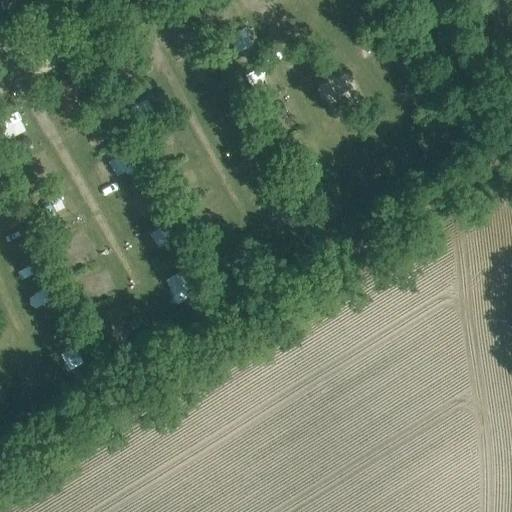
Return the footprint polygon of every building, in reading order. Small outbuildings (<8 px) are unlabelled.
[(182,63),(191,82),(205,74),(196,56),(182,63)] [(262,93),(277,82),(270,73),(256,84),(262,93)] [(66,79),(52,85),(61,108),(76,101),(66,79)] [(0,127),(6,140),(24,132),(16,115),(0,122),(0,127)] [(100,117),(82,124),(90,141),(107,133),(100,117)] [(25,180),(45,175),(40,153),(20,157),(25,180)] [(253,154),(237,162),(245,178),(260,171),(253,154)] [(101,169),(111,185),(127,175),(117,159),(101,169)] [(52,192),(38,197),(43,212),(57,207),(52,192)] [(128,223),(152,211),(143,193),(119,205),(128,223)] [(323,200),(329,219),(346,213),(340,194),(323,200)] [(133,237),(141,257),(167,245),(158,226),(133,237)] [(68,264),(87,259),(83,244),(64,249),(68,264)] [(104,270),(77,282),(84,299),(111,287),(104,270)]
